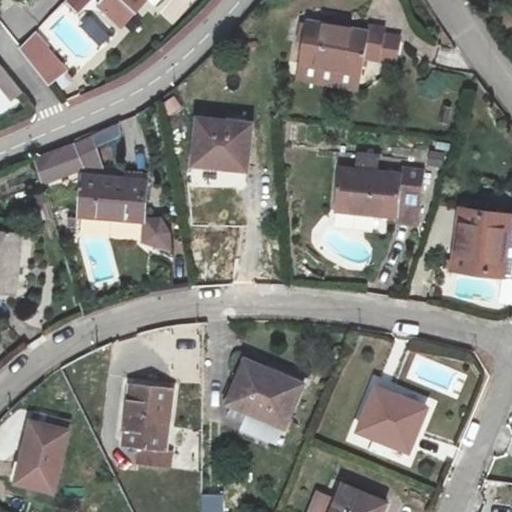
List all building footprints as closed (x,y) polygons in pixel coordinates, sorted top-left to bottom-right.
[(100,0),(98,3),(115,19),(117,16),(125,23),(134,13),(119,0),(100,0)] [(119,0),(134,13),(145,0),(119,0)] [(368,31),(307,21),(299,64),(301,64),(360,74),(361,74),(364,58),(380,60),(380,59),(384,35),(385,28),(369,25),(368,31)] [(32,35),(19,49),(47,84),(65,71),(32,35)] [(400,37),(384,35),(380,59),(396,62),(400,37)] [(0,64),(0,83),(13,100),(22,93),(0,64)] [(360,74),(301,64),(299,79),(357,89),(360,74)] [(247,171),(252,124),(198,119),(192,168),(224,172),(224,171),(226,171),(226,168),(247,171)] [(120,133),(117,126),(73,146),(75,153),(120,133)] [(40,176),(79,165),(75,153),(73,146),(35,161),(40,176)] [(379,156),(357,154),(355,169),(378,172),(379,156)] [(355,169),(338,168),(335,211),(398,217),(397,222),(419,224),(424,170),(402,168),(401,174),(378,172),(355,169)] [(123,180),(147,183),(147,174),(124,172),(123,180)] [(79,215),(144,220),(147,183),(83,178),(79,215)] [(479,214),(499,216),(504,208),(480,205),(479,214)] [(446,261),(445,269),(511,277),(511,272),(511,208),(504,208),(499,216),(479,214),(463,212),(457,263),(446,261)] [(22,234),(0,231),(0,293),(15,295),(22,234)] [(227,404),(285,428),(304,381),(265,365),(263,368),(244,360),(227,404)] [(174,389),(131,384),(122,447),(139,449),(137,465),(169,469),(171,452),(166,451),(168,434),(174,435),(175,428),(169,427),(174,389)] [(384,396),(386,390),(377,387),(375,392),(384,396)] [(360,429),(409,450),(425,410),(396,398),(397,395),(386,390),(384,396),(375,392),(360,429)] [(32,422),(56,428),(58,418),(35,413),(32,422)] [(22,484),(54,492),(68,431),(71,421),(58,418),(56,428),(32,422),(31,422),(23,452),(29,453),(22,484)] [(382,511),(386,504),(343,486),(337,502),(318,494),(310,511),(382,511)] [(202,490),(203,511),(224,511),(223,489),(202,490)]
